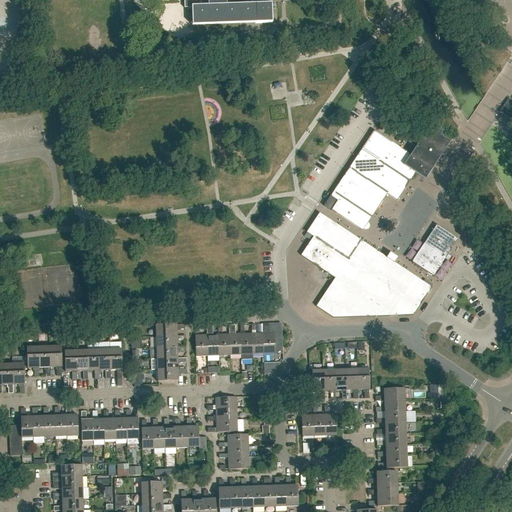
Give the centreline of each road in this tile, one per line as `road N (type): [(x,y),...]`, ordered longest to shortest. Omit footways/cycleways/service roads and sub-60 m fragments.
road 1 (residential): [(0,403),(277,387)]
road 2 (residential): [(283,310),(280,247),(362,125)]
road 3 (residential): [(307,335),(386,329),(473,384)]
road 4 (residential): [(277,387),(280,451),(289,461),(329,470),(330,511)]
road 5 (tertiary): [(507,405),(446,511)]
